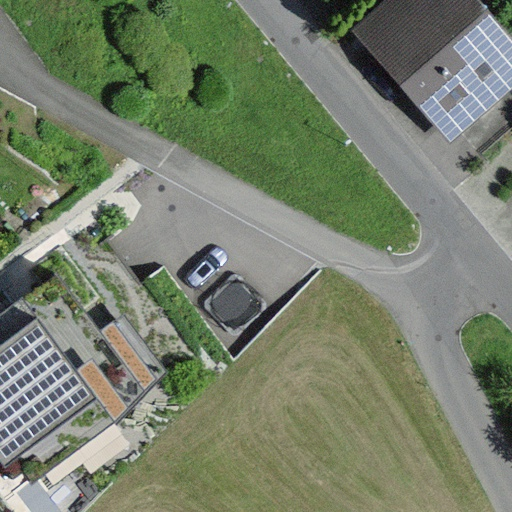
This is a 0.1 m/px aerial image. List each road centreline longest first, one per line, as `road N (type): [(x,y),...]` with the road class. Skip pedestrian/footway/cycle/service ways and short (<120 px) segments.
road 1 (residential): [(263,0),(472,254)]
road 2 (residential): [(472,254),(435,295),(431,315),(453,383),(511,486)]
